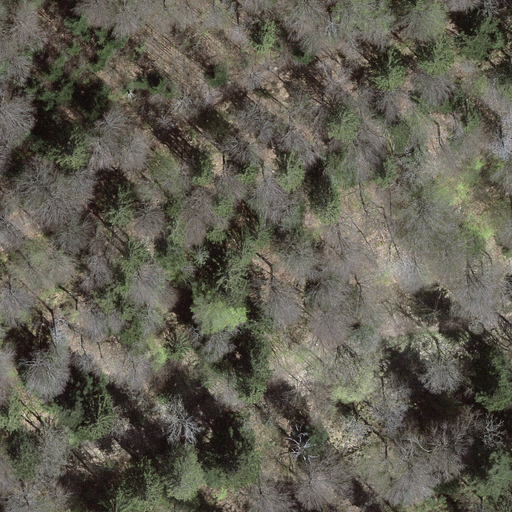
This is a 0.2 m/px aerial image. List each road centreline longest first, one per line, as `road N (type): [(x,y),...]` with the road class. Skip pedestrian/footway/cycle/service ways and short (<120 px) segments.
road 1 (track): [(0,465),(67,442),(193,425),(365,335),(511,318)]
road 2 (track): [(463,0),(341,40),(221,94),(0,236)]
